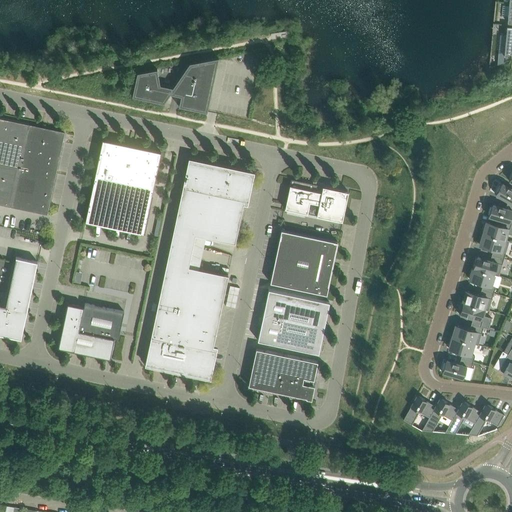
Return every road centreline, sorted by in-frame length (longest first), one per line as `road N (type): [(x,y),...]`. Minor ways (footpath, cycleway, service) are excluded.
road 1 (unclassified): [(222,403),(317,421),(333,398),(369,188),(358,172),(275,153)]
road 2 (residential): [(511,395),(436,385),(424,371),(479,179),(511,148)]
road 3 (tertiary): [(0,419),(282,470)]
road 4 (unknown): [(0,214),(149,244),(171,131)]
road 5 (unclassified): [(275,153),(222,403)]
road 6 (unclassified): [(86,113),(33,363)]
road 7 (unknown): [(132,384),(186,135)]
road 8 (unclassified): [(33,363),(222,403)]
road 9 (unclassified): [(275,153),(86,113)]
road 10 (tertiary): [(459,490),(282,470)]
road 11 (unknown): [(117,380),(136,279),(84,265)]
